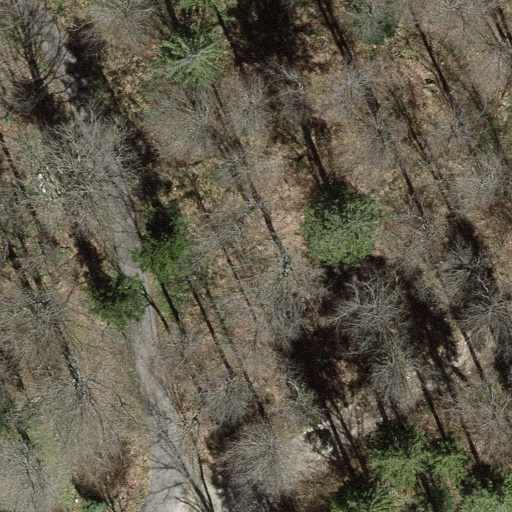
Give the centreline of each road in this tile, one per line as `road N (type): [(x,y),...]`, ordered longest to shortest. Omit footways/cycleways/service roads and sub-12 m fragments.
road 1 (unclassified): [(26,0),(74,59),(113,142),(176,490),(170,511)]
road 2 (track): [(511,332),(223,511)]
